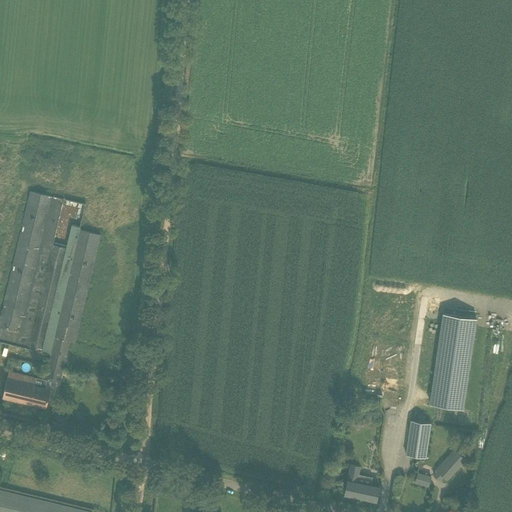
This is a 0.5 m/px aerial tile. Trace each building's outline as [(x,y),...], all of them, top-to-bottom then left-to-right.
[(511,143),(492,141),(474,291),(511,295),(511,143)] [(41,351),(50,353),(79,229),(80,227),(72,225),(66,248),(53,245),(63,199),(50,195),(30,191),(0,319),(0,341),(27,347),(41,351)] [(63,369),(68,351),(70,341),(74,342),(100,234),(79,229),(50,353),(47,366),(63,369)] [(443,314),(430,404),(463,409),(476,319),(443,314)] [(411,355),(377,351),(371,395),(404,400),(411,355)] [(45,376),(51,378),(61,380),(63,369),(47,366),(45,376)] [(9,371),(5,386),(3,396),(46,407),(50,389),(34,385),(36,378),(9,371)] [(426,458),(431,423),(410,420),(405,455),(426,458)] [(454,450),(443,462),(436,470),(438,471),(434,476),(439,481),(443,476),(447,480),(465,459),(454,450)] [(345,493),(361,497),(361,498),(366,499),(367,498),(376,500),(379,486),(358,481),(361,466),(351,464),(345,493)] [(341,468),(334,466),(332,478),(338,480),(341,468)] [(431,476),(418,472),(416,483),(428,487),(431,476)] [(0,511),(91,511),(93,508),(0,489),(0,511)]
